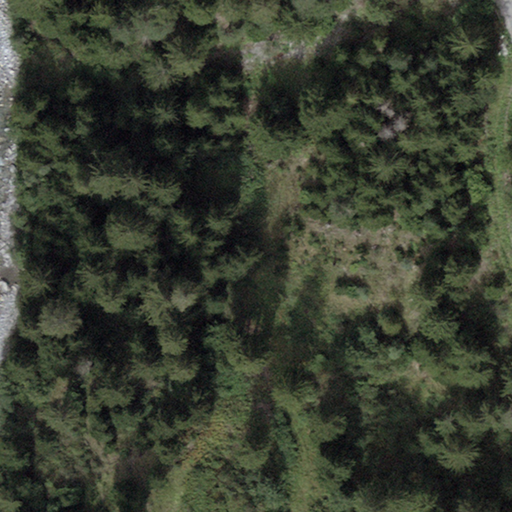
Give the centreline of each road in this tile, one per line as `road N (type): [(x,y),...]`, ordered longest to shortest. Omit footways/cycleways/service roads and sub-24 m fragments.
road 1 (track): [(307,146),(280,200),(261,269),(304,457),(297,511)]
road 2 (track): [(296,507),(269,413),(254,401),(233,407),(206,439),(174,511)]
road 3 (track): [(511,251),(502,230),(496,112),(511,66)]
